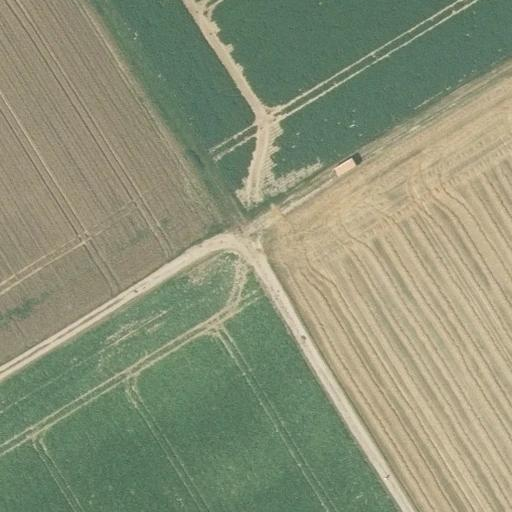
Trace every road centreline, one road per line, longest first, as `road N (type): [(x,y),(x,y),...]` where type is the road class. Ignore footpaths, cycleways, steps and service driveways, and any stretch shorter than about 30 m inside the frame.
road 1 (track): [(511,63),(0,376)]
road 2 (track): [(113,0),(240,232),(411,511)]
